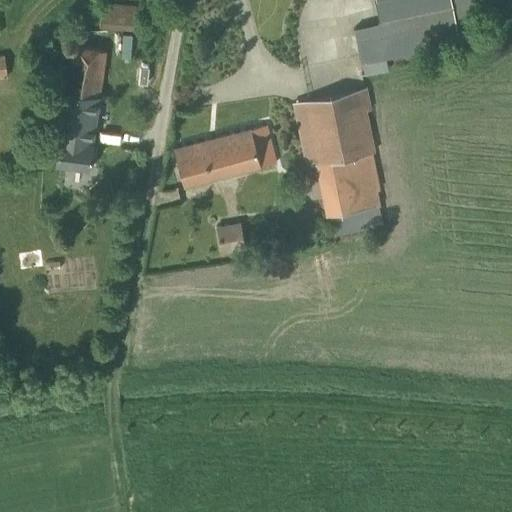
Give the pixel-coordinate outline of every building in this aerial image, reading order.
[(459,43),(450,0),(375,0),(388,59),(452,44),(459,43)] [(134,29),(136,6),(103,3),(101,26),(134,29)] [(84,32),(84,45),(108,46),(109,32),(84,32)] [(89,168),(106,50),(75,44),(68,43),(54,139),(59,139),(56,163),(89,168)] [(136,79),(152,80),(153,55),(136,55),(136,79)] [(36,58),(35,75),(51,76),(53,60),(36,58)] [(366,87),(356,89),(307,99),(321,162),(328,198),(336,236),(382,226),(378,206),(380,205),(377,190),(380,189),(372,152),(375,151),(366,111),(371,110),(366,87)] [(184,185),(261,165),(252,128),(174,148),(184,185)] [(221,253),(244,248),(239,223),(216,228),(221,253)] [(58,290),(84,287),(81,262),(55,264),(58,290)]
